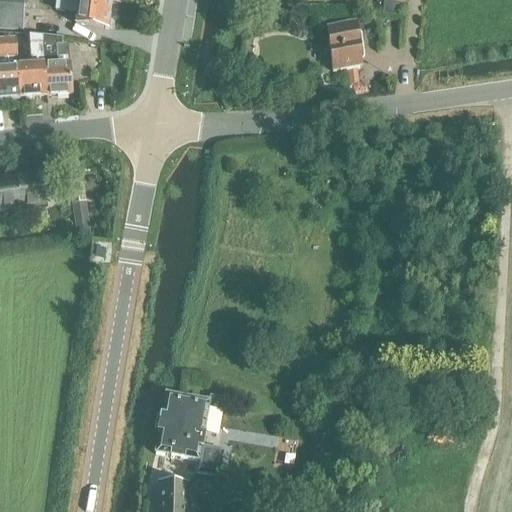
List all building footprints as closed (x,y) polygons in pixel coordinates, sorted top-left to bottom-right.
[(0,0),(0,27),(22,29),(23,5),(23,0),(0,0)] [(107,0),(58,0),(57,10),(77,13),(75,24),(108,29),(112,1),(107,0)] [(383,3),(382,15),(398,17),(399,4),(383,3)] [(332,72),(361,69),(355,25),(327,29),(332,72)] [(31,66),(19,67),(18,67),(20,98),(47,96),(43,37),(43,36),(31,37),(32,46),(29,46),(31,66)] [(60,40),(43,37),(47,96),(72,95),(69,64),(68,64),(56,65),(54,45),(61,45),(60,40)] [(0,101),(13,101),(13,99),(20,98),(18,67),(19,67),(17,40),(0,40),(0,101)] [(0,210),(43,203),(38,174),(0,180),(0,210)] [(78,236),(90,234),(85,203),(73,205),(78,236)] [(96,249),(95,258),(104,259),(105,250),(96,249)] [(202,436),(208,405),(165,397),(161,419),(160,419),(158,433),(159,433),(155,455),(198,463),(198,461),(202,462),(200,474),(218,478),(223,453),(201,449),(204,437),(202,436)] [(157,511),(185,511),(187,485),(159,484),(157,511)]
